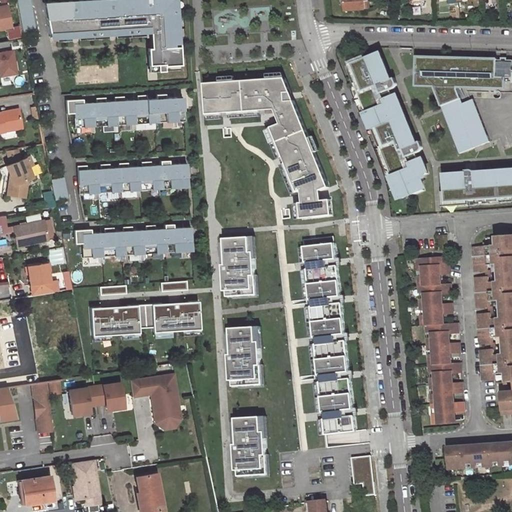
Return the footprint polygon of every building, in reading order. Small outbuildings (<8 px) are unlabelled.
[(169,0),(76,0),(41,2),(48,33),(62,32),(63,38),(79,37),(78,31),(108,29),(108,35),(113,35),(112,29),(152,26),(153,47),(149,47),(146,47),(147,65),(156,64),(156,71),(163,70),(163,65),(179,64),(178,43),(172,43),(172,31),(177,31),(177,27),(171,27),(170,12),(176,11),(176,8),(170,9),(169,0)] [(344,10),(365,8),(365,1),(368,1),(368,0),(347,0),(348,2),(343,2),(344,10)] [(29,3),(17,5),(23,37),(35,34),(29,3)] [(7,6),(0,7),(0,29),(11,27),(7,6)] [(152,26),(112,29),(113,35),(148,32),(149,47),(153,47),(152,26)] [(8,41),(0,42),(0,75),(15,73),(13,59),(9,60),(8,51),(10,51),(8,41)] [(380,52),(352,63),(352,64),(359,81),(355,83),(366,112),(366,113),(370,111),(383,146),(380,147),(380,148),(391,176),(395,175),(401,191),(410,188),(413,195),(423,191),(419,182),(423,181),(421,177),(427,174),(421,158),(417,160),(415,155),(419,153),(420,152),(421,151),(421,150),(422,149),(422,148),(422,147),(421,147),(420,142),(416,144),(396,95),(392,96),(390,91),(394,89),(395,89),(395,88),(396,88),(396,87),(396,86),(397,86),(397,85),(397,84),(397,83),(395,78),(391,80),(380,52)] [(498,57),(417,55),(416,83),(436,84),(440,94),(438,94),(442,106),(462,98),(458,89),(458,85),(506,86),(506,81),(511,81),(511,59),(507,59),(507,57),(503,58),(502,59),(498,59),(498,57)] [(352,64),(347,66),(353,83),(355,83),(359,81),(352,64)] [(284,78),(202,89),(207,120),(223,118),(221,103),(227,102),(229,117),(260,113),(258,97),(267,96),(268,99),(270,111),(280,110),(282,116),(281,116),(284,123),(271,128),(283,157),(297,152),(300,157),(285,163),(298,192),(312,187),(315,193),(329,187),(284,78)] [(81,99),(64,100),(65,113),(73,113),(74,127),(183,120),(182,109),(175,109),(174,97),(164,97),(164,93),(155,94),(155,98),(146,99),(145,95),(136,95),(136,99),(123,100),(123,96),(113,97),(114,101),(104,101),(104,97),(95,98),(95,102),(82,103),(81,99)] [(181,96),(174,97),(175,109),(182,109),(181,96)] [(462,98),(442,106),(444,110),(464,103),(462,98)] [(464,103),(444,110),(459,153),(490,141),(474,99),(464,103)] [(0,131),(23,127),(20,111),(5,114),(5,111),(0,112),(0,131)] [(366,112),(365,112),(379,148),(380,148),(380,147),(383,146),(370,111),(366,113),(366,112)] [(36,175),(29,156),(24,158),(32,177),(36,175)] [(10,174),(14,183),(13,195),(24,197),(26,184),(24,180),(32,177),(24,158),(6,165),(10,174)] [(86,165),(76,166),(78,194),(187,187),(187,175),(179,176),(178,163),(169,164),(168,160),(159,161),(159,164),(150,165),(150,161),(141,162),(141,165),(127,166),(127,163),(118,163),(118,167),(109,168),(109,164),(100,164),(100,168),(86,169),(86,165)] [(186,163),(178,163),(179,176),(187,175),(186,163)] [(465,176),(443,178),(443,195),(444,204),(468,203),(511,200),(511,169),(496,171),(497,175),(481,176),(481,179),(475,179),(475,176),(475,175),(474,175),(474,174),(473,173),(472,173),(472,172),(471,172),(470,172),(469,172),(465,173),(465,176)] [(391,176),(400,199),(413,195),(410,188),(401,191),(395,175),(391,176)] [(63,177),(51,180),(54,200),(67,198),(63,177)] [(443,195),(439,195),(440,208),(468,207),(468,203),(444,204),(443,195)] [(306,202),(300,203),(302,219),(332,216),(331,200),(315,202),(315,200),(306,201),(306,202)] [(16,247),(48,240),(43,220),(11,227),(16,247)] [(90,229),(73,230),(74,243),(81,243),(82,257),(192,250),(191,238),(184,239),(183,227),(173,227),(172,223),(163,224),(164,228),(154,229),(154,224),(145,225),(145,229),(132,230),(131,226),(122,226),(122,231),(113,231),(113,227),(103,228),(104,232),(90,233),(90,229)] [(250,237),(225,238),(226,264),(223,264),(225,291),(227,291),(227,296),(235,296),(235,291),(256,289),(254,252),(251,252),(250,237)] [(334,237),(304,240),(306,263),(308,262),(309,269),(307,269),(310,300),(312,300),(313,306),(311,306),(315,338),(316,337),(317,344),(315,344),(319,375),(321,375),(321,381),(320,382),(323,412),(325,412),(326,419),(324,419),(326,435),(356,431),(354,415),(340,417),(339,411),(353,409),(350,378),(336,380),(335,373),(349,372),(346,341),(332,342),(331,336),(345,334),(342,303),(328,305),(327,298),(341,296),(337,266),(323,267),(323,261),(337,259),(334,237)] [(511,247),(511,239),(496,241),(497,250),(494,250),(494,259),(504,258),(503,255),(511,254),(511,248),(511,247)] [(494,259),(494,250),(485,251),(485,253),(486,260),(494,259)] [(486,260),(485,253),(474,254),(475,274),(487,273),(486,270),(486,260)] [(449,274),(448,257),(416,259),(416,263),(420,263),(421,277),(417,277),(418,286),(422,286),(437,285),(436,275),(440,275),(449,274)] [(511,261),(504,262),(504,258),(494,259),(495,269),(498,269),(499,277),(511,275),(511,261)] [(495,269),(494,259),(486,260),(486,270),(495,269)] [(28,265),(31,284),(32,284),(34,295),(47,293),(45,281),(50,280),(47,261),(28,265)] [(511,275),(499,277),(500,286),(497,286),(498,295),(507,294),(506,291),(511,290),(511,275)] [(161,283),(162,291),(187,289),(186,282),(161,283)] [(490,309),(489,305),(489,296),(488,287),(487,282),(476,283),(478,310),(490,309)] [(112,296),(112,295),(126,294),(125,284),(98,286),(99,296),(112,296)] [(451,295),(450,284),(440,285),(437,285),(422,286),(423,299),(419,299),(419,307),(423,307),(438,306),(438,299),(441,299),(441,295),(451,295)] [(488,287),(489,296),(498,295),(497,286),(488,287)] [(507,294),(498,295),(498,304),(501,304),(501,312),(511,311),(511,296),(507,297),(507,294)] [(489,305),(498,304),(498,295),(489,296),(489,305)] [(99,307),(90,308),(92,335),(139,332),(138,321),(152,321),(153,331),(199,329),(198,301),(189,302),(189,306),(160,307),(160,304),(129,306),(129,309),(99,311),(99,307)] [(442,305),(438,306),(423,307),(424,317),(420,317),(421,326),(424,326),(430,325),(439,324),(438,315),(443,315),(452,315),(452,305),(442,305)] [(511,311),(501,312),(502,321),(500,321),(500,330),(509,329),(509,326),(511,325),(511,311)] [(492,344),(492,340),(491,331),(490,322),(490,317),(479,318),(481,345),(492,344)] [(500,330),(500,321),(490,322),(491,331),(500,330)] [(458,333),(457,323),(443,324),(439,324),(430,325),(431,338),(425,338),(426,346),(431,345),(445,344),(444,337),(449,337),(448,334),(458,333)] [(255,327),(230,329),(231,354),(228,354),(230,381),(232,380),(232,386),(240,386),(240,380),(262,379),(260,342),(256,342),(255,327)] [(511,332),(510,332),(509,329),(500,330),(501,339),(503,339),(504,347),(511,346),(511,332)] [(501,339),(500,330),(491,331),(492,340),(501,339)] [(460,354),(459,343),(449,344),(445,344),(431,345),(432,355),(427,356),(427,366),(433,365),(446,364),(445,355),(450,354),(460,354)] [(511,346),(504,347),(505,356),(502,356),(503,365),(511,364),(511,346)] [(495,379),(495,374),(494,366),(494,357),(493,352),(482,353),(484,380),(495,379)] [(503,365),(502,356),(494,357),(494,366),(503,365)] [(450,364),(446,364),(433,365),(433,377),(428,378),(429,385),(434,385),(447,384),(446,378),(451,377),(451,374),(461,373),(460,363),(450,364)] [(511,364),(503,365),(504,374),(506,373),(507,383),(511,382),(511,364)] [(495,374),(504,374),(503,365),(494,366),(495,374)] [(130,380),(132,395),(151,393),(152,400),(156,400),(158,418),(167,416),(168,424),(177,422),(180,418),(173,373),(130,380)] [(48,395),(59,394),(57,379),(46,381),(48,395)] [(50,430),(45,396),(43,381),(30,383),(37,431),(50,430)] [(123,406),(119,382),(68,389),(71,414),(88,411),(87,405),(104,402),(105,409),(123,406)] [(462,393),(462,382),(451,383),(447,384),(434,385),(435,394),(429,395),(430,405),(435,404),(448,403),(448,394),(453,393),(462,393)] [(0,419),(15,417),(5,387),(0,387),(0,419)] [(511,392),(500,393),(502,410),(511,410),(511,414),(511,413),(511,392)] [(156,400),(152,400),(156,422),(164,428),(174,426),(177,422),(168,424),(167,416),(158,418),(156,400)] [(464,413),(463,402),(453,403),(448,403),(435,404),(436,415),(431,415),(431,425),(450,423),(450,414),(454,414),(464,413)] [(261,416),(235,418),(237,444),(234,444),(235,470),(237,470),(238,477),(245,477),(246,477),(245,470),(267,468),(266,454),(266,438),(265,431),(262,431),(261,416)] [(511,446),(510,442),(502,443),(503,462),(511,461),(511,465),(511,446)] [(503,462),(502,443),(493,444),(494,448),(489,448),(490,467),(495,467),(495,463),(503,462)] [(476,464),(474,445),(466,446),(466,450),(461,450),(462,469),(467,469),(467,464),(476,464)] [(483,445),(474,445),(476,464),(485,463),(485,467),(490,467),(489,448),(484,449),(483,445)] [(456,451),(456,447),(447,448),(449,466),(457,465),(458,470),(462,469),(461,450),(456,451)] [(267,468),(245,470),(246,477),(245,477),(245,478),(270,476),(269,454),(266,454),(267,468)] [(371,456),(351,458),(354,485),(363,484),(365,496),(375,495),(371,456)] [(94,459),(71,463),(77,500),(85,498),(100,496),(94,459)] [(152,511),(163,510),(157,473),(135,477),(136,482),(134,482),(139,511),(152,511)] [(51,475),(20,480),(23,505),(55,500),(51,475)] [(100,496),(85,498),(86,506),(101,504),(100,496)] [(326,511),(325,501),(308,503),(309,511),(326,511)]
